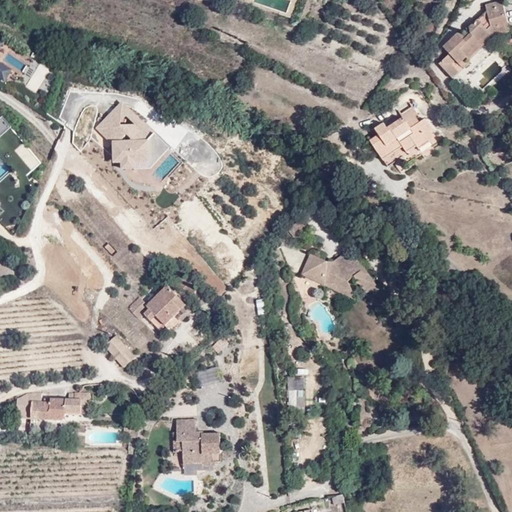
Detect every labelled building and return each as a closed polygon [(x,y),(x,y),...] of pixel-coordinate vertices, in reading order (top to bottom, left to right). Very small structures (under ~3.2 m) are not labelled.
[(459,61),(480,45),(495,34),(507,30),(498,0),(491,0),(481,3),(487,25),(482,28),(475,18),(465,26),(466,31),(461,35),(458,30),(445,39),(459,61)] [(12,69),(0,61),(0,48),(3,43),(0,40),(0,78),(5,81),(12,69)] [(485,53),(480,45),(459,61),(465,68),(485,53)] [(19,83),(38,92),(49,67),(30,58),(19,83)] [(122,170),(147,170),(159,182),(181,160),(121,101),(95,128),(107,140),(111,140),(112,160),(122,170)] [(403,123),(411,118),(415,116),(411,111),(400,118),(401,120),(403,123)] [(0,135),(9,129),(0,118),(0,117),(0,135)] [(415,124),(411,118),(403,123),(401,120),(385,131),(381,124),(372,129),(378,137),(369,143),(386,169),(399,159),(404,166),(419,156),(416,152),(413,148),(424,140),(422,138),(430,134),(421,121),(415,124)] [(426,145),(424,140),(413,148),(416,152),(426,145)] [(0,178),(8,171),(0,161),(0,178)] [(305,179),(300,175),(297,179),(302,183),(305,179)] [(299,221),(288,232),(289,233),(295,239),(296,240),(307,228),(299,221)] [(295,239),(289,233),(286,237),(292,243),(295,239)] [(309,256),(300,274),(351,302),(357,300),(348,282),(354,278),(367,296),(378,291),(367,273),(348,252),(335,262),(309,256)] [(196,291),(183,278),(182,278),(175,286),(180,292),(184,288),(191,296),(196,291)] [(166,325),(186,307),(168,287),(147,305),(141,298),(129,308),(140,319),(146,314),(161,330),(166,325)] [(192,313),(186,307),(166,325),(172,331),(192,313)] [(137,357),(117,335),(104,346),(124,368),(137,357)] [(228,345),(222,339),(212,349),(218,355),(228,345)] [(305,412),(305,376),(288,376),(289,413),(305,412)] [(90,395),(77,394),(77,400),(50,399),(50,402),(31,402),(31,418),(63,420),(66,416),(66,412),(82,413),(81,402),(89,402),(90,395)] [(221,453),(221,432),(203,432),(203,438),(195,438),(195,429),(195,418),(178,418),(177,431),(174,431),(174,449),(183,450),(183,465),(193,465),(193,468),(213,468),(213,460),(219,460),(219,453),(221,453)] [(345,505),(343,497),(334,499),(336,507),(345,505)]
